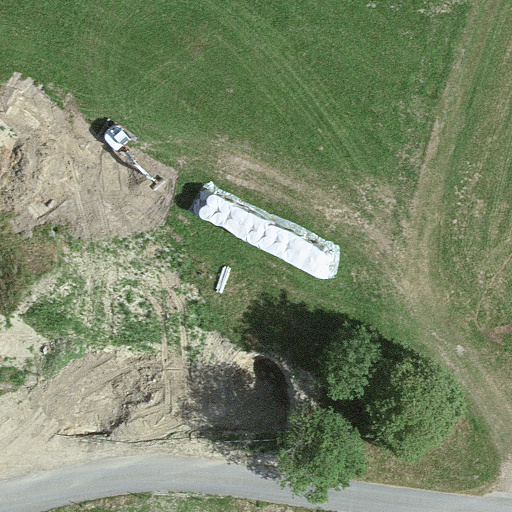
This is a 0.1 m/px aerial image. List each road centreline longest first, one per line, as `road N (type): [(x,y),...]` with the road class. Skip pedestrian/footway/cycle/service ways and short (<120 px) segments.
road 1 (track): [(485,0),(416,252),(422,300),(511,445)]
road 2 (unclassified): [(0,499),(79,480),(188,473),(451,511)]
